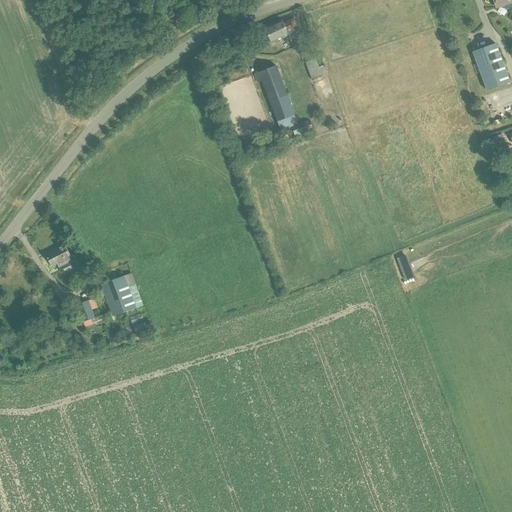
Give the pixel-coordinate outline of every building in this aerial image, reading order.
[(265,28),(272,43),(295,33),(294,29),(294,28),(297,26),(294,19),(284,24),(282,21),(265,28)] [(473,52),(487,91),(510,82),(496,44),(473,52)] [(315,59),(306,62),(312,79),(327,73),(323,64),(318,66),(315,59)] [(287,96),(288,96),(276,66),(255,74),(258,83),(263,81),(270,102),(280,131),(292,127),(296,139),(314,133),(310,121),(298,125),(287,96)] [(503,134),(492,138),(500,157),(510,154),(503,134)] [(57,264),(59,267),(62,273),(76,266),(75,265),(81,262),(76,253),(71,256),(65,245),(46,255),(52,267),(57,264)] [(405,254),(397,257),(406,280),(413,277),(405,254)] [(143,306),(132,274),(102,284),(114,316),(143,306)] [(89,311),(99,311),(99,298),(89,299),(89,311)] [(144,314),(135,316),(138,331),(147,329),(144,314)]
